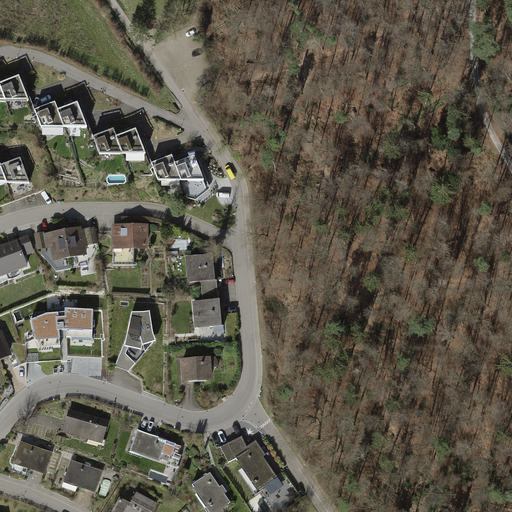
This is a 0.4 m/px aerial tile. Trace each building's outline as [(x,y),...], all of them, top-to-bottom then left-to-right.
[(0,82),(0,101),(30,102),(20,78),(1,85),(0,82)] [(56,104),(36,111),(42,128),(89,129),(80,105),(60,113),(56,104)] [(115,132),(95,139),(101,155),(146,155),(137,132),(118,140),(115,132)] [(161,161),(152,165),(159,181),(203,182),(194,158),(183,162),(175,165),(172,157),(161,161)] [(0,162),(0,182),(31,183),(22,161),(2,167),(0,162)] [(148,226),(111,226),(112,270),(134,270),(133,251),(149,251),(148,226)] [(85,227),(37,235),(39,250),(53,247),(55,263),(90,257),(89,251),(92,246),(99,246),(96,229),(86,231),(85,227)] [(0,246),(0,278),(30,268),(26,257),(34,253),(28,236),(0,246)] [(214,253),(185,256),(188,282),(199,281),(201,301),(191,302),(194,328),(220,326),(218,300),(214,258),(214,253)] [(45,313),(30,320),(33,330),(32,331),(35,340),(37,340),(40,347),(59,346),(58,330),(62,329),(66,329),(66,336),(91,338),(92,309),(64,308),(64,311),(45,313)] [(151,330),(150,314),(144,315),(132,314),(125,343),(115,368),(129,372),(144,353),(155,340),(151,330)] [(0,359),(12,355),(3,332),(0,332),(0,359)] [(209,356),(182,359),(184,383),(211,380),(209,356)] [(110,422),(71,411),(65,432),(104,443),(110,422)] [(183,445),(137,430),(130,451),(176,466),(183,445)] [(239,436),(221,446),(228,462),(236,458),(256,489),(274,475),(253,441),(245,446),(239,436)] [(54,453),(22,443),(15,463),(47,474),(54,453)] [(103,470),(72,460),(65,482),(96,492),(103,470)] [(210,473),(192,484),(210,511),(218,511),(230,505),(210,473)] [(150,511),(158,498),(139,490),(133,504),(119,498),(112,511),(150,511)]
